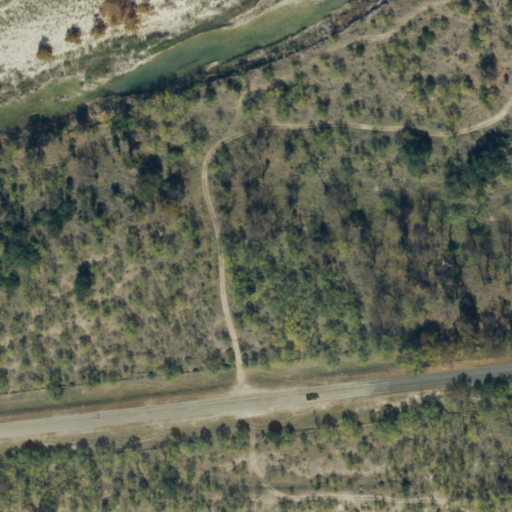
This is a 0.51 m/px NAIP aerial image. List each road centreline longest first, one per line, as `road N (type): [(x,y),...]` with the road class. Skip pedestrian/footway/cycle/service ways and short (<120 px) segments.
road 1 (tertiary): [(0,437),(511,377)]
road 2 (residential): [(0,227),(184,208)]
